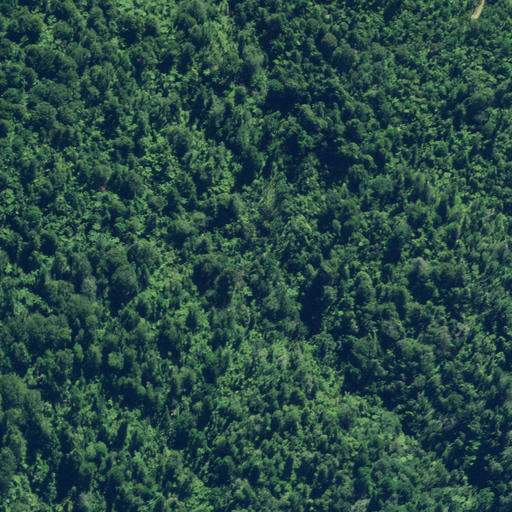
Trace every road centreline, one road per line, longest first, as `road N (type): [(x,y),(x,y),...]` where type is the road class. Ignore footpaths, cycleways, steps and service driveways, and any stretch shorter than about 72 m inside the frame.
road 1 (track): [(316,0),(362,53),(425,51),(482,0)]
road 2 (track): [(0,103),(36,21),(59,0)]
